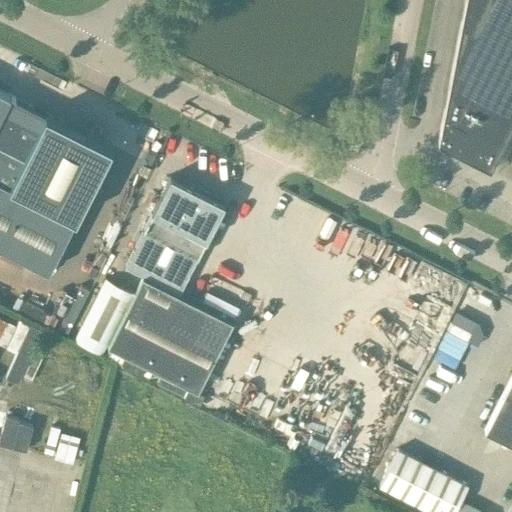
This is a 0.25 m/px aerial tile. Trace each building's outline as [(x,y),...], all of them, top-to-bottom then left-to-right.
[(511,120),(511,0),(463,0),(437,139),(489,166),(511,120)] [(0,246),(47,270),(77,211),(110,145),(43,111),(6,93),(0,89),(0,246)] [(224,202),(169,175),(153,208),(124,265),(142,274),(106,344),(196,390),(232,320),(178,292),(207,235),(224,202)] [(104,276),(73,337),(101,351),(132,290),(104,276)] [(511,372),(484,429),(511,443),(511,372)] [(0,433),(0,442),(26,449),(33,423),(18,420),(19,417),(5,413),(0,433)] [(378,482),(436,511),(450,511),(467,480),(397,444),(378,482)]
